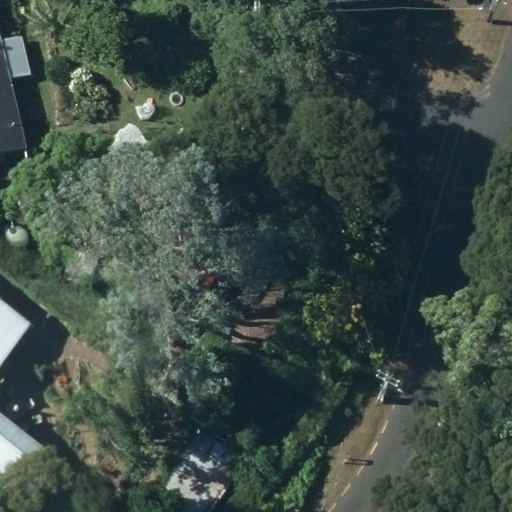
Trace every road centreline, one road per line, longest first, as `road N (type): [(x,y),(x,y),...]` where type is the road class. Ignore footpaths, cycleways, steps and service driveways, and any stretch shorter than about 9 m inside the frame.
road 1 (residential): [(473,282),(383,60),(368,0)]
road 2 (unclassified): [(354,511),(451,358),(473,282)]
road 3 (unclassified): [(473,282),(511,115)]
